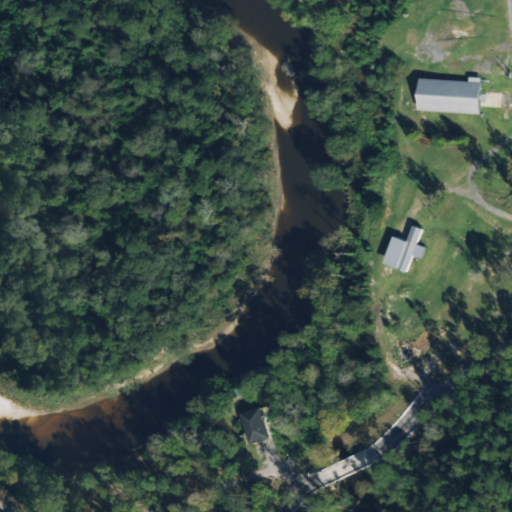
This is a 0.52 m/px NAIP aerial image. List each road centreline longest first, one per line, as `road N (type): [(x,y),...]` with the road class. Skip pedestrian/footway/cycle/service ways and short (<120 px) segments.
road 1 (residential): [(0,498),(14,492),(88,511),(302,466)]
road 2 (residential): [(285,511),(302,466),(331,434),(426,395),(511,343)]
